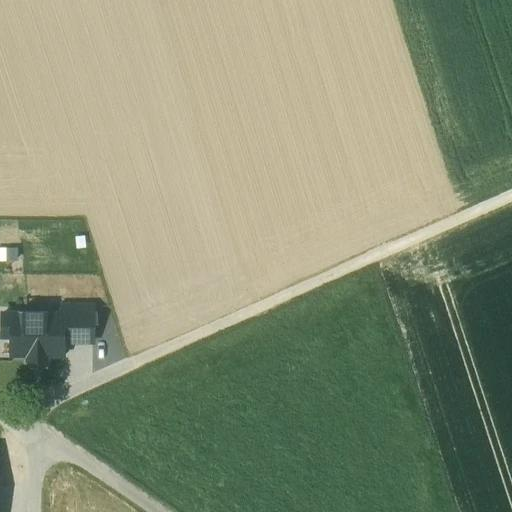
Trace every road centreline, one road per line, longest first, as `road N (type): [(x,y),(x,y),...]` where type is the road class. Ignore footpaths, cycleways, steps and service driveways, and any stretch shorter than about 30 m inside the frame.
road 1 (track): [(20,415),(511,196)]
road 2 (track): [(36,437),(152,511)]
road 3 (track): [(0,411),(20,415),(36,437),(35,511)]
